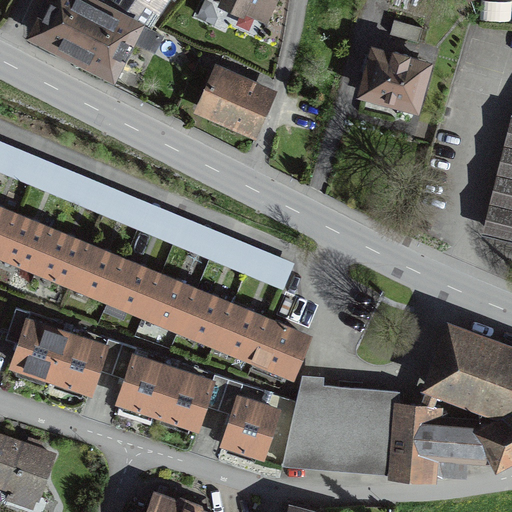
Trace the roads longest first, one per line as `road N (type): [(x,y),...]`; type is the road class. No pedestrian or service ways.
road 1 (residential): [(134,447),(312,492),(413,493),(511,479)]
road 2 (tertiary): [(248,185),(511,310)]
road 3 (tertiary): [(0,56),(248,185)]
road 4 (residential): [(248,185),(284,88),(297,0)]
road 5 (unknown): [(347,234),(330,337),(400,373)]
road 6 (residential): [(0,402),(134,447)]
